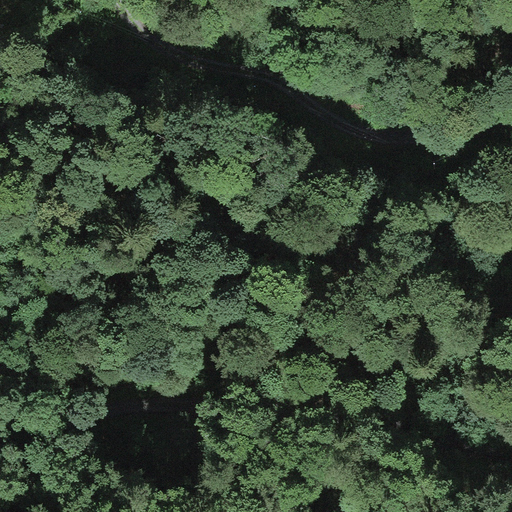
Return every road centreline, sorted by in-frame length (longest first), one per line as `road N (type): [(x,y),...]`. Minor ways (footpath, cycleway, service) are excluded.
road 1 (unclassified): [(0,447),(86,411),(168,400),(290,409),(511,455)]
road 2 (track): [(511,117),(407,139),(355,131),(257,76),(150,34),(120,0)]
